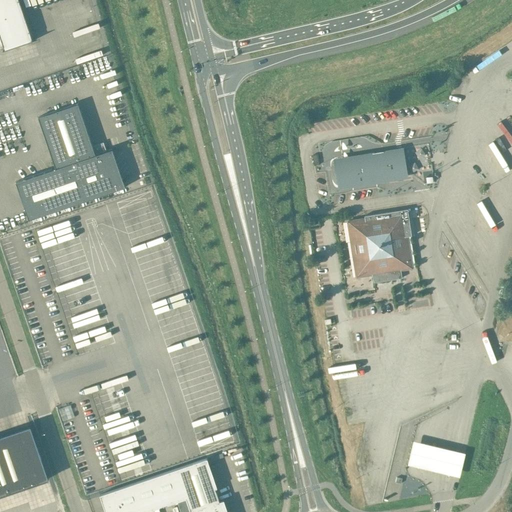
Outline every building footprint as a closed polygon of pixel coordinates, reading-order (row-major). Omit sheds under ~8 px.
[(0,0),(0,47),(3,46),(4,50),(3,50),(3,51),(33,41),(18,0),(0,0)] [(16,182),(29,220),(125,187),(112,149),(96,155),(78,104),(38,117),(56,168),(16,182)] [(409,175),(404,144),(335,155),(340,185),(409,175)] [(500,205),(508,201),(497,176),(490,179),(500,205)] [(408,209),(364,216),(365,220),(349,222),(357,276),(372,273),(372,275),(374,282),(392,278),(392,277),(400,275),(401,278),(402,278),(401,269),(411,267),(406,237),(412,236),(408,209)] [(0,495),(48,479),(30,426),(0,435),(0,495)] [(465,454),(412,442),(407,466),(460,478),(465,454)] [(207,458),(176,469),(186,498),(190,511),(191,511),(203,508),(204,511),(225,511),(221,501),(220,502),(215,488),(217,487),(216,487),(206,460),(207,459),(207,458)] [(176,469),(138,482),(148,511),(186,498),(176,469)] [(144,511),(148,511),(138,482),(100,495),(100,496),(105,494),(109,507),(105,509),(106,511),(144,511)]
